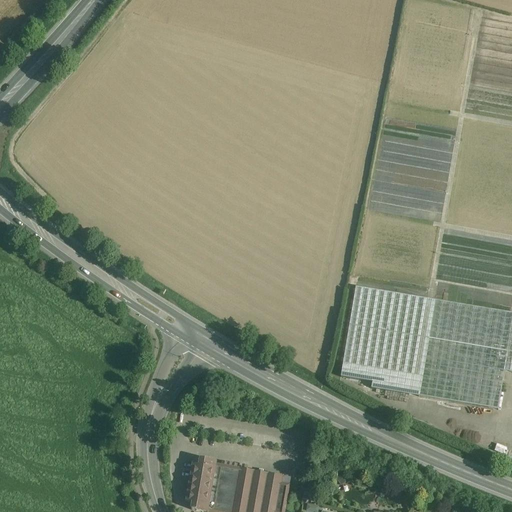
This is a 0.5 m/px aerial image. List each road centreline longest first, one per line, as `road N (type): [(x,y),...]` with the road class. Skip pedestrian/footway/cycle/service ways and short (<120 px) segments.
road 1 (secondary): [(191,335),(428,458),(511,490)]
road 2 (track): [(126,0),(14,139),(10,155),(18,170),(58,210)]
road 3 (secondary): [(0,200),(191,335)]
road 4 (residential): [(162,511),(147,433),(191,335)]
road 5 (primary): [(0,105),(95,0)]
